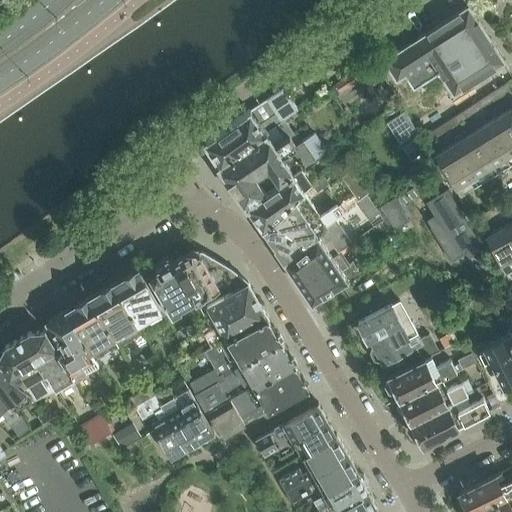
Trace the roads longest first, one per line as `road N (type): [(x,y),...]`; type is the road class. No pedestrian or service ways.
road 1 (residential): [(401,488),(248,242),(201,204),(174,199)]
road 2 (residential): [(174,199),(184,136),(387,0)]
road 3 (residential): [(0,307),(174,199)]
road 4 (secondary): [(0,78),(104,0)]
road 5 (residential): [(511,434),(401,488)]
